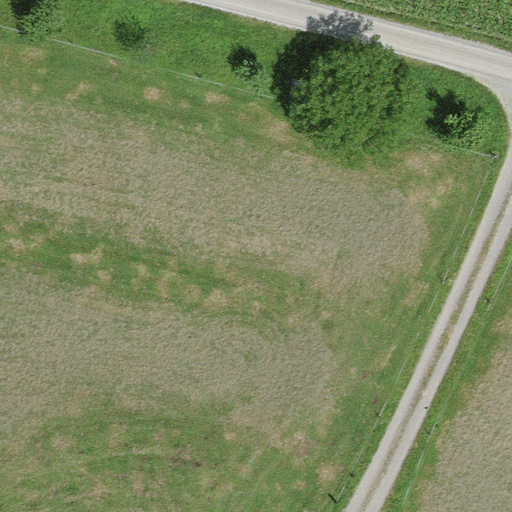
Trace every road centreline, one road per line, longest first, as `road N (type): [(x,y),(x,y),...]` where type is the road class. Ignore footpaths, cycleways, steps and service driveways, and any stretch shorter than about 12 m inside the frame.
road 1 (track): [(511,176),(357,511)]
road 2 (track): [(254,0),(511,68)]
